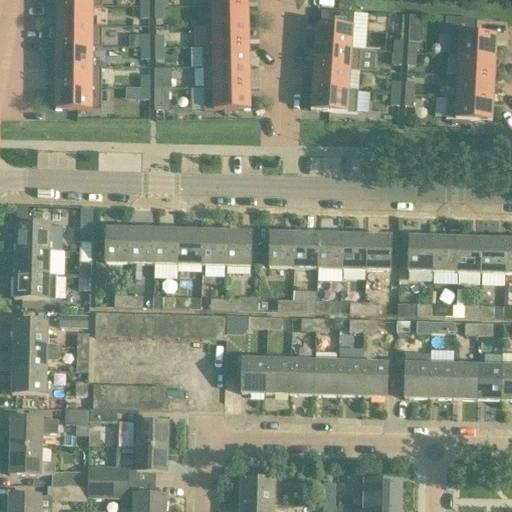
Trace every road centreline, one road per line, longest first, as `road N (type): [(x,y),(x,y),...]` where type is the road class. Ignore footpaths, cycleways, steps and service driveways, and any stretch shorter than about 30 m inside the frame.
road 1 (residential): [(288,190),(0,180)]
road 2 (residential): [(511,194),(288,190)]
road 3 (residential): [(436,447),(217,444)]
road 4 (residential): [(288,190),(291,17)]
